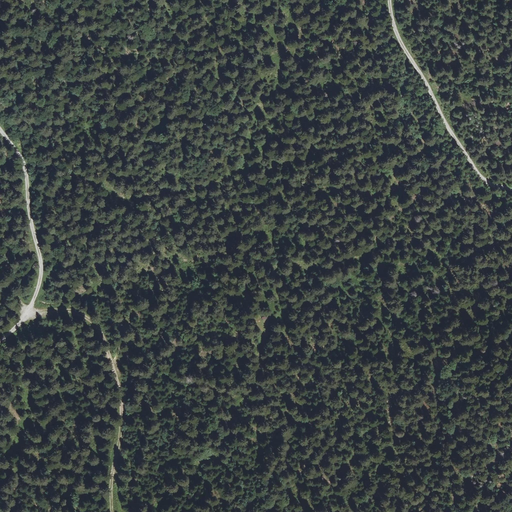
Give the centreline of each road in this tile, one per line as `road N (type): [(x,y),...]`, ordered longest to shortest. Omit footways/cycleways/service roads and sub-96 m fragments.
road 1 (track): [(29,310),(61,308),(102,330),(121,411),(112,511)]
road 2 (track): [(390,0),(397,36),(440,116),(481,179),(511,188)]
road 3 (track): [(0,136),(24,191),(38,273),(29,310)]
